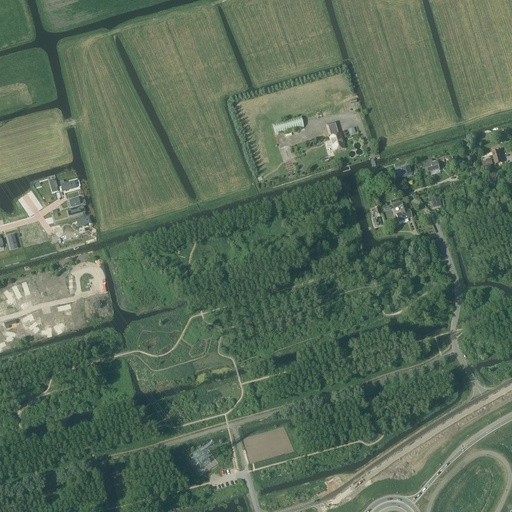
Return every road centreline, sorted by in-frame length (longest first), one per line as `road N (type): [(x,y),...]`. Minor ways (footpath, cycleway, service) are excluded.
road 1 (unknown): [(39,477),(20,412),(91,381),(94,369),(116,358),(136,355),(163,376),(196,367),(206,363),(211,337),(221,330),(368,286),(385,317),(430,303),(457,306)]
road 2 (unknown): [(0,489),(346,390),(454,345)]
road 3 (unclassified): [(286,511),(331,495),(482,397)]
road 4 (unclassified): [(455,348),(458,295),(439,230),(419,202),(375,170)]
road 5 (motorway): [(511,418),(465,447),(410,503)]
